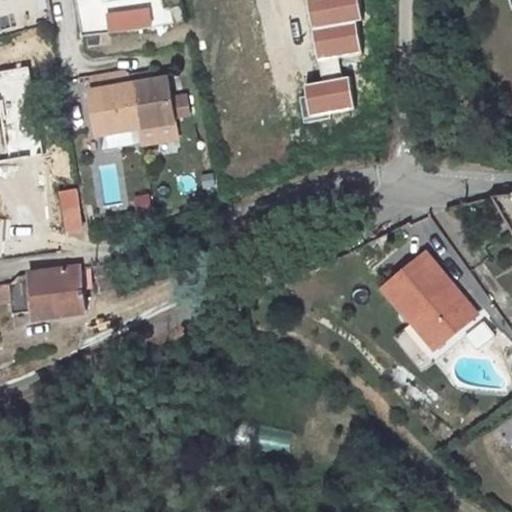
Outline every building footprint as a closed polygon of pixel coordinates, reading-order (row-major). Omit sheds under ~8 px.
[(152,26),(149,9),(108,15),(110,32),(112,32),(152,26)] [(93,94),(100,138),(141,130),(132,87),(130,75),(125,69),(121,69),(93,74),(97,93),(93,94)] [(132,87),(141,130),(177,124),(170,80),(132,87)] [(141,130),(100,138),(101,144),(142,136),(141,130)] [(66,236),(81,233),(74,193),(57,195),(66,236)] [(132,217),(148,213),(144,194),(128,198),(132,217)] [(511,196),(495,199),(511,223),(511,196)] [(404,307),(439,351),(463,332),(482,356),(499,343),(480,319),(466,301),(464,303),(452,288),(454,286),(430,255),(389,288),(404,307)] [(11,289),(14,314),(35,311),(36,320),(88,313),(84,271),(20,280),(11,289)] [(252,429),(250,447),(287,452),(289,433),(252,429)]
